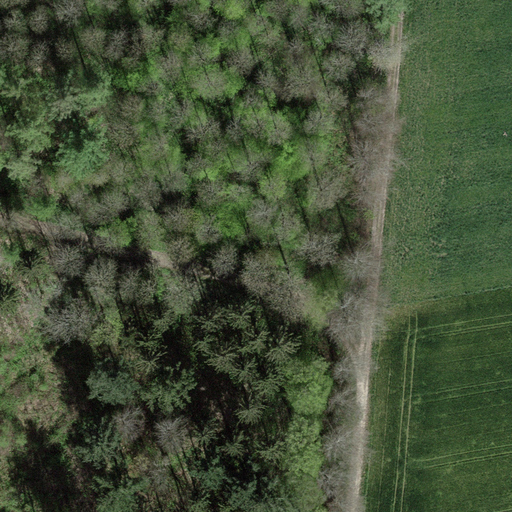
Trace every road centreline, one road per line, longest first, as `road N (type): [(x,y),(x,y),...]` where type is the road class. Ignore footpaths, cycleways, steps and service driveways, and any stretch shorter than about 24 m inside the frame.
road 1 (track): [(397,0),(346,511)]
road 2 (track): [(0,197),(191,246),(362,336)]
